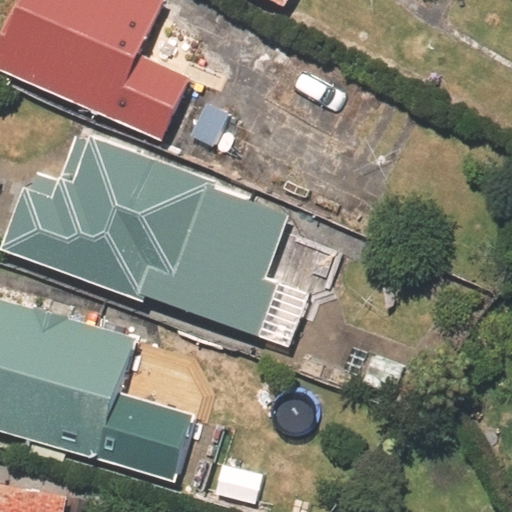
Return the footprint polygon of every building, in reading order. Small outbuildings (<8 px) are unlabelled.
[(171,0),(33,0),(4,66),(172,139),(199,77),(147,54),(171,0)] [(277,0),(295,10),(300,0),(277,0)] [(34,187),(10,250),(152,303),(156,294),(266,335),(286,283),(274,278),(297,215),(224,188),(226,181),(99,134),(98,138),(86,133),(69,178),(47,170),(39,189),(34,187)] [(0,427),(109,459),(144,337),(0,295),(0,427)] [(0,511),(71,511),(74,496),(2,482),(0,492),(0,511)]
